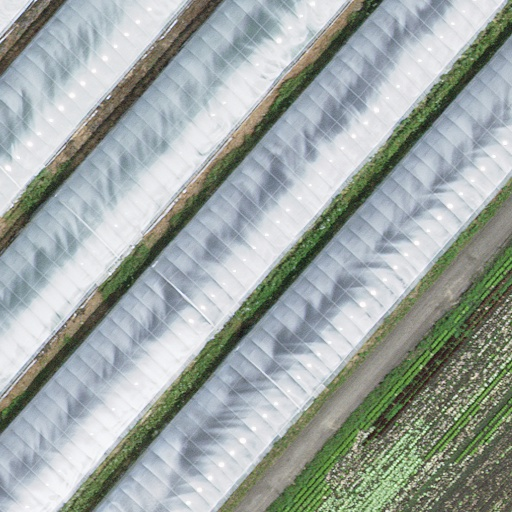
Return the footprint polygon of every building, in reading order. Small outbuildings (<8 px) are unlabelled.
[(56,0),(0,66),(0,215),(184,0),(56,0)] [(206,0),(0,250),(0,404),(333,0),(206,0)] [(0,511),(63,511),(488,0),(361,0),(0,436),(0,511)] [(0,0),(0,32),(27,0),(0,0)] [(511,18),(89,511),(215,511),(511,165),(511,18)]
